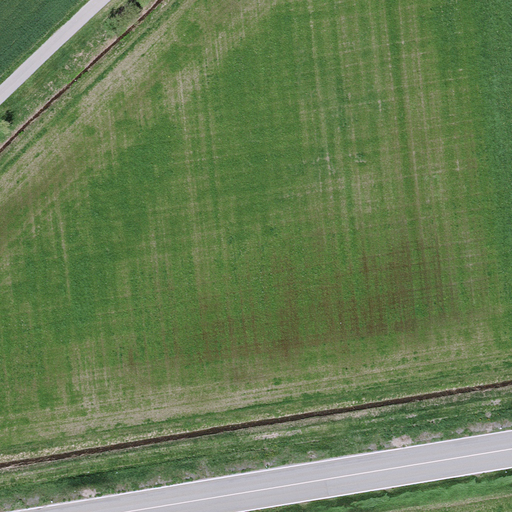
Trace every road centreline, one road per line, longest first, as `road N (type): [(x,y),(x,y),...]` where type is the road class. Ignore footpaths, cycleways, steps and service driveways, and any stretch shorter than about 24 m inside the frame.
road 1 (primary): [(511,451),(143,511)]
road 2 (unclassified): [(0,95),(101,0)]
